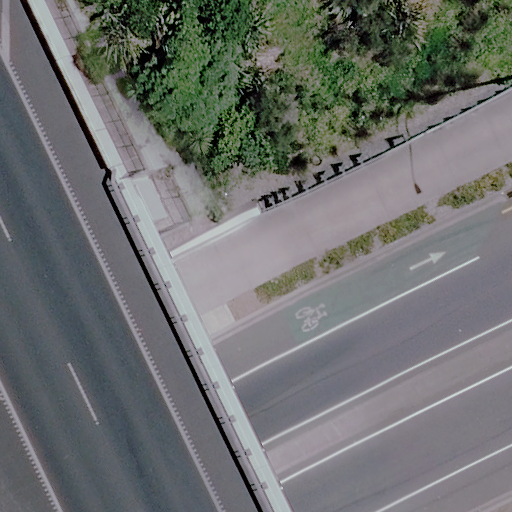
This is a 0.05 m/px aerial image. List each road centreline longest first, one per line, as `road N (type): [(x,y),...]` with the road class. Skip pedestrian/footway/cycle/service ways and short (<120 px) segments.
road 1 (secondary): [(0,504),(511,266)]
road 2 (motorway): [(0,196),(158,511)]
road 3 (secondary): [(511,410),(315,511)]
